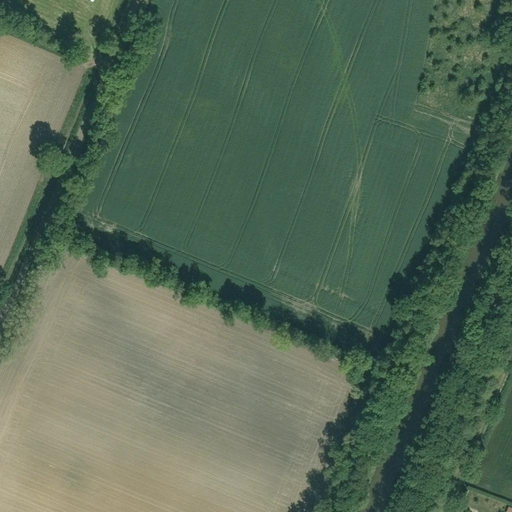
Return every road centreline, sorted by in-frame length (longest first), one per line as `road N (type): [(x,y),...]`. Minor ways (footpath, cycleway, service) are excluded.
road 1 (residential): [(0,322),(136,0)]
road 2 (unclassified): [(511,268),(408,511)]
